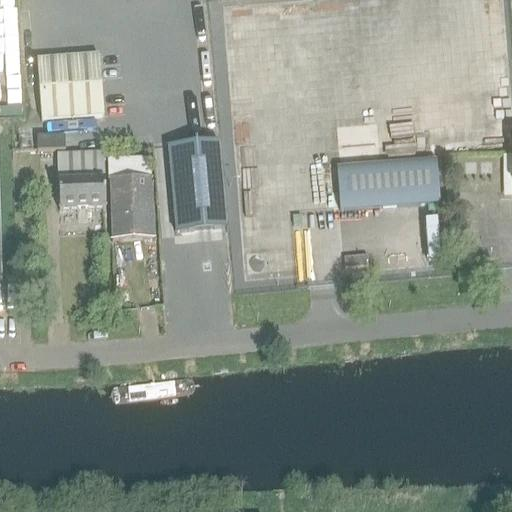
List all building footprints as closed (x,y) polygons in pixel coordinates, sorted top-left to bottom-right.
[(41,124),(104,119),(99,57),(36,62),(41,124)] [(37,153),(65,152),(64,138),(37,139),(37,153)] [(224,142),(172,147),(180,231),(225,227),(230,226),(224,142)] [(439,204),(435,162),(335,171),(339,213),(439,204)] [(150,163),(135,164),(109,165),(112,242),(153,241),(151,180),(150,163)] [(104,181),(58,183),(59,213),(105,211),(104,181)]
